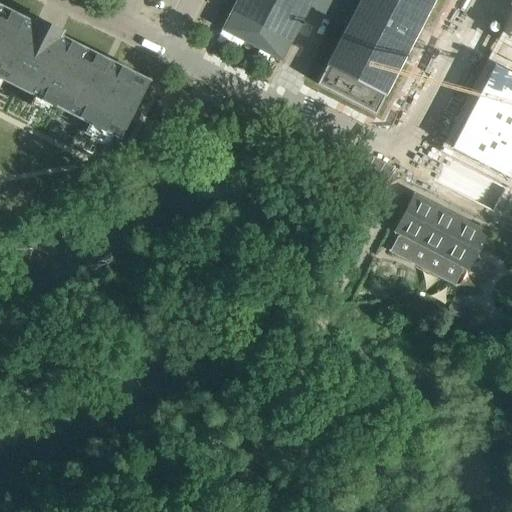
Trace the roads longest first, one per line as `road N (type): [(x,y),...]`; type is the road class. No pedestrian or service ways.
road 1 (residential): [(169,51),(390,145)]
road 2 (residential): [(470,0),(390,145)]
